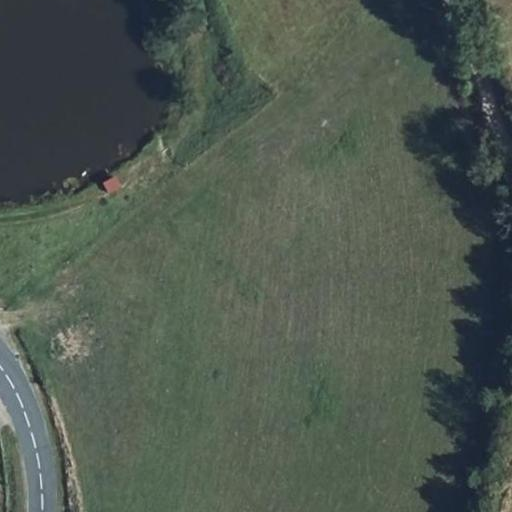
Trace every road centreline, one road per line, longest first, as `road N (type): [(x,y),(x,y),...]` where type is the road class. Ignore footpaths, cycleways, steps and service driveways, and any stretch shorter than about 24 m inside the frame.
road 1 (track): [(511,165),(450,0)]
road 2 (secondary): [(43,511),(36,449),(0,364)]
